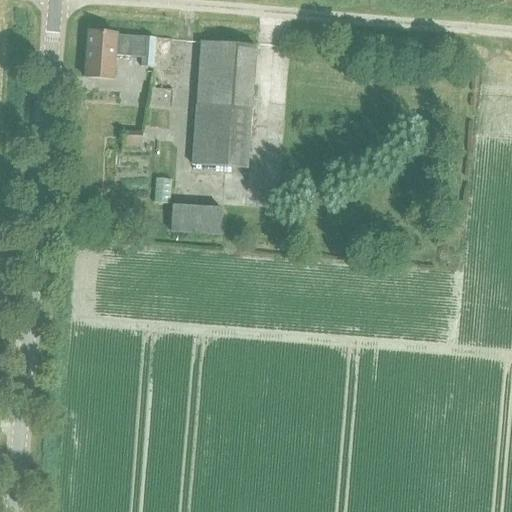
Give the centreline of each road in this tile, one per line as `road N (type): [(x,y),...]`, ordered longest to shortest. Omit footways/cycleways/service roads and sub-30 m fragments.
road 1 (tertiary): [(11,511),(53,0)]
road 2 (track): [(511,34),(89,0)]
